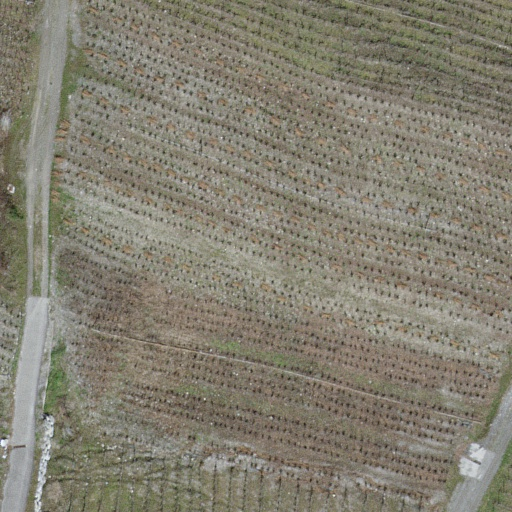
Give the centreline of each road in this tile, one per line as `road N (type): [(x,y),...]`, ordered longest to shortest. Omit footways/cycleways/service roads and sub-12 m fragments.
road 1 (track): [(0,268),(36,0)]
road 2 (track): [(434,511),(511,358)]
